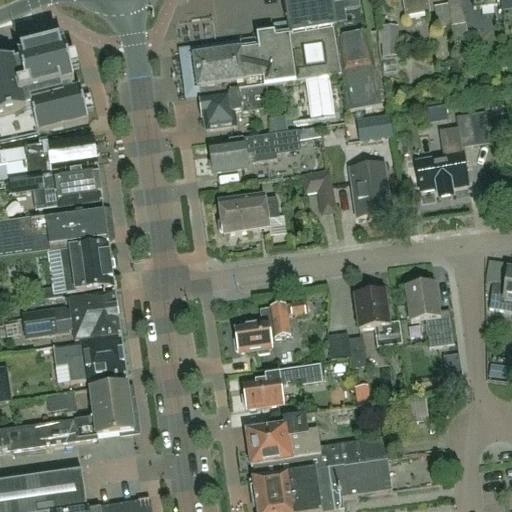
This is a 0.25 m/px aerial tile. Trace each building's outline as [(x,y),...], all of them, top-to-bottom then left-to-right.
[(346,114),(380,109),(361,0),(300,0),(300,1),(283,3),(289,38),(291,54),(335,47),(337,61),(340,80),(346,114)] [(401,0),(406,21),(429,16),(426,0),(401,0)] [(446,0),(447,6),(452,28),(465,26),(460,0),(446,0)] [(471,0),(473,11),(496,7),(495,0),(471,0)] [(380,29),(381,33),(382,60),(399,59),(398,28),(380,29)] [(282,88),(340,80),(337,61),(335,47),(291,54),(289,38),(275,40),(275,37),(257,39),(257,44),(240,47),(240,45),(194,52),(195,61),(194,61),(198,91),(199,91),(200,99),(200,100),(230,96),(264,91),(282,88)] [(14,65),(0,68),(0,147),(0,149),(40,141),(39,137),(49,134),(49,131),(63,128),(64,131),(89,125),(80,92),(73,94),(72,88),(75,88),(65,50),(61,51),(60,47),(22,57),(23,61),(19,62),(20,67),(14,68),(14,65)] [(437,86),(436,63),(416,65),(417,88),(437,86)] [(285,105),(282,88),(264,91),(266,108),(285,105)] [(264,91),(230,96),(231,97),(198,102),(201,122),(203,121),(205,134),(236,130),(234,117),(267,112),(264,91)] [(460,149),(475,147),(470,117),(456,120),(460,149)] [(389,118),(356,123),(359,145),(392,141),(389,118)] [(230,148),(209,151),(210,162),(208,165),(209,171),(212,174),(213,177),(247,172),(245,159),(253,158),(254,166),(277,163),(276,157),(288,155),(287,149),(300,147),(298,134),(263,139),(229,144),(230,148)] [(95,171),(91,141),(46,147),(47,149),(46,149),(45,145),(37,146),(38,150),(22,152),(26,180),(95,171)] [(0,183),(26,180),(22,152),(3,155),(4,161),(0,162),(0,166),(0,167),(0,183)] [(415,165),(420,195),(437,193),(437,194),(467,190),(462,156),(444,159),(444,161),(415,165)] [(384,169),(349,174),(356,222),(385,218),(383,201),(388,200),(384,169)] [(52,178),(53,186),(57,213),(100,207),(95,172),(52,178)] [(331,173),(301,178),(304,197),(317,195),(320,219),(337,217),(331,173)] [(37,215),(57,213),(52,178),(12,184),(14,197),(34,194),(37,215)] [(222,238),(223,240),(268,234),(267,224),(278,223),(275,203),(264,204),(264,201),(218,207),(220,224),(217,228),(218,235),(222,238)] [(40,222),(0,227),(0,263),(106,248),(101,213),(54,220),(54,223),(40,225),(40,222)] [(112,292),(106,251),(59,257),(62,274),(71,273),(74,297),(112,292)] [(511,273),(506,273),(504,289),(491,287),(487,312),(511,316),(511,313),(511,273)] [(405,294),(410,326),(423,324),(428,353),(454,349),(449,316),(437,317),(433,290),(405,294)] [(387,329),(383,297),(353,301),(357,335),(373,332),(376,352),(400,348),(397,328),(387,329)] [(28,330),(115,318),(113,298),(67,304),(69,316),(51,318),(51,316),(27,319),(28,330)] [(268,355),(271,355),(270,346),(290,344),(287,323),(305,321),(303,309),(271,314),(271,316),(260,317),(262,330),(235,334),(236,345),(234,345),(235,357),(238,357),(238,359),(257,357),(257,361),(269,359),(268,355)] [(73,345),(118,339),(115,318),(28,330),(30,341),(54,338),(54,335),(72,333),(73,345)] [(331,364),(351,361),(349,343),(348,337),(328,340),(331,364)] [(349,343),(351,361),(353,371),(366,369),(363,341),(349,343)] [(119,343),(80,348),(51,353),(54,373),(66,371),(68,388),(124,380),(119,343)] [(511,370),(490,368),(488,380),(511,383),(511,370)] [(246,414),(246,416),(282,411),(279,391),(299,388),(300,393),(322,390),(319,372),(279,377),(277,377),(278,382),(265,384),(266,388),(243,391),(244,403),(241,403),(243,414),(246,414)] [(0,407),(9,406),(4,374),(0,375),(0,407)] [(89,396),(92,418),(93,423),(0,436),(0,458),(89,446),(96,445),(96,441),(132,436),(125,391),(89,396)] [(76,417),(74,399),(47,403),(49,418),(63,416),(63,419),(76,417)] [(406,427),(428,424),(425,402),(403,405),(406,427)] [(253,485),(345,471),(387,465),(384,444),(318,454),(313,423),(284,428),(284,433),(246,439),(253,485)] [(396,472),(430,470),(429,456),(395,458),(396,472)] [(392,496),(390,486),(387,466),(345,473),(345,471),(253,485),(256,511),(343,511),(342,504),(392,496)] [(0,511),(86,511),(80,475),(0,487),(0,511)]
